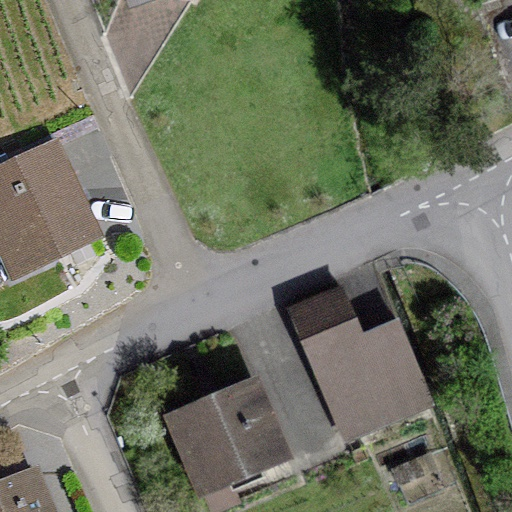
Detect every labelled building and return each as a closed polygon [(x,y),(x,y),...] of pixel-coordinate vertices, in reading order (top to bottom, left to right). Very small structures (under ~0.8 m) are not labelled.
[(111,0),(118,18),(170,0),(111,0)] [(0,261),(12,286),(102,241),(56,149),(0,176),(0,261)] [(346,452),(432,418),(396,330),(368,341),(349,294),(292,317),(346,452)] [(204,509),(291,472),(254,385),(167,423),(204,509)] [(0,511),(52,511),(38,475),(0,489),(0,511)]
